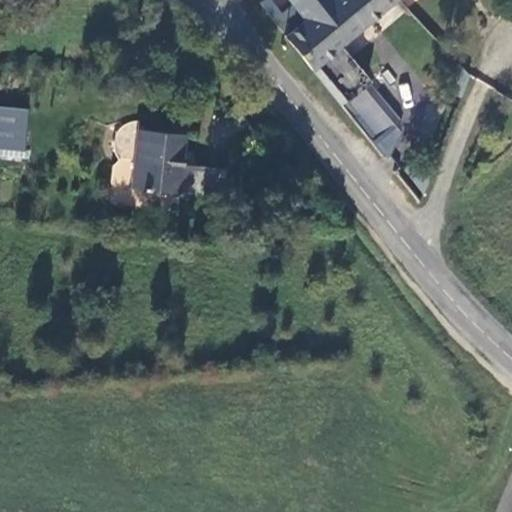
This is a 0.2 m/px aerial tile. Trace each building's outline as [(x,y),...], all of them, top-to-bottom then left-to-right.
[(338,44),(390,0),(323,0),(302,18),(282,34),(309,66),(315,61),(344,95),(365,78),(338,44)] [(286,0),(302,18),(323,0),(286,0)] [(396,117),(365,78),(344,95),(343,96),(387,150),(397,131),(396,117)] [(0,105),(0,144),(23,147),(27,108),(0,105)] [(138,126),(138,120),(129,123),(121,129),(117,138),(116,145),(118,152),(122,158),(119,158),(116,159),(114,162),(113,165),(110,200),(118,206),(129,207),(131,186),(138,126)] [(181,161),(185,131),(138,126),(131,186),(222,196),(225,166),(181,161)]
